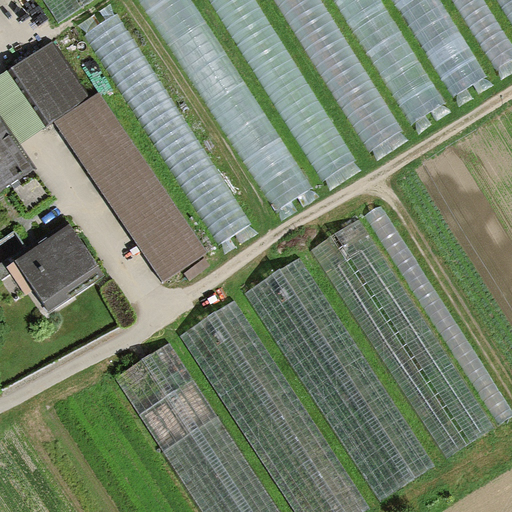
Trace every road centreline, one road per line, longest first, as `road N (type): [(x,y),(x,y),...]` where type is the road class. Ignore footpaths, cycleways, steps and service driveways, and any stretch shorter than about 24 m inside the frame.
road 1 (track): [(511,86),(148,326),(0,404)]
road 2 (track): [(511,398),(371,178)]
